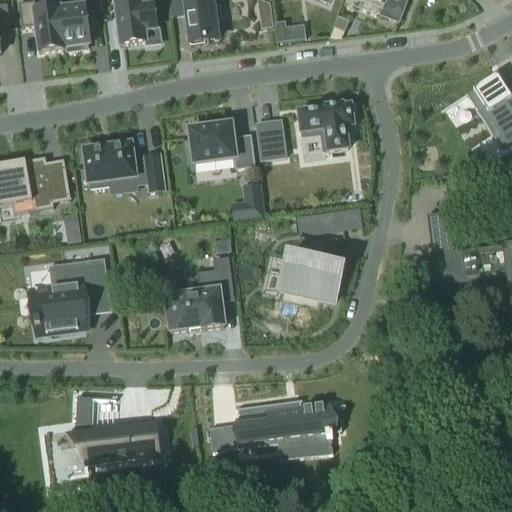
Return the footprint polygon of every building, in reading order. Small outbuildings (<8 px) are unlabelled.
[(81,0),(56,3),(56,7),(57,7),(63,52),(64,52),(67,52),(67,55),(86,53),(86,49),(88,49),(81,0)] [(212,0),(169,0),(172,20),(185,18),(189,47),(203,45),(203,46),(209,45),(209,44),(218,43),(215,24),(221,23),(219,9),(214,10),(212,0)] [(346,0),(349,1),(382,14),(387,2),(397,5),(397,4),(405,7),(407,0),(346,0)] [(270,8),(259,4),(261,19),(271,18),(270,8)] [(35,5),(18,7),(21,32),(35,30),(38,57),(65,53),(64,52),(63,52),(57,7),(56,7),(35,10),(35,5)] [(141,6),(115,9),(120,49),(146,46),(145,39),(156,37),(152,11),(142,13),(141,6)] [(6,7),(0,8),(0,34),(10,33),(6,7)] [(337,20),(333,31),(344,36),(348,24),(337,20)] [(286,25),(274,27),(277,46),(289,44),(287,31),(286,25)] [(511,102),(496,78),(466,98),(477,115),(484,111),(503,141),(511,134),(511,102)] [(353,131),(350,110),(343,111),(343,109),(322,112),(322,114),(299,117),(302,141),(323,139),(325,157),(348,154),(346,132),(353,131)] [(287,161),(282,124),(257,127),(261,164),(287,161)] [(233,142),(231,128),(188,134),(193,168),(234,163),(235,173),(254,170),(250,139),(233,142)] [(164,195),(160,159),(144,161),(144,162),(133,164),(131,149),(131,148),(129,148),(101,151),(101,152),(85,154),(83,154),(83,156),(87,186),(87,188),(89,188),(89,192),(108,190),(108,185),(133,182),(135,182),(135,181),(146,180),(148,197),(164,195)] [(52,206),(70,203),(66,174),(48,176),(47,164),(0,169),(0,210),(12,209),(14,219),(53,214),(52,206)] [(323,237),(320,218),(298,221),(300,240),(323,237)] [(79,231),(65,234),(67,247),(81,245),(79,231)] [(511,246),(431,257),(435,291),(438,290),(437,287),(504,279),(509,311),(511,310),(511,246)] [(287,261),(279,294),(334,306),(339,283),(341,274),(331,271),(287,261)] [(217,294),(165,301),(169,336),(189,333),(200,332),(202,331),(202,333),(224,330),(220,306),(233,304),(227,262),(213,264),(217,294)] [(32,295),(38,339),(85,333),(83,316),(107,313),(101,269),(64,274),(66,290),(32,295)] [(73,438),(66,439),(67,441),(73,440),(83,438),(87,469),(158,460),(154,427),(88,436),(89,405),(114,406),(115,404),(89,404),(73,403),(73,405),(74,405),(73,438)] [(301,405),(235,414),(235,415),(237,415),(239,429),(242,454),(277,449),(330,442),(332,442),(331,436),(341,435),(338,411),(345,411),(345,409),(301,415),(300,406),(302,406),(301,405)]
